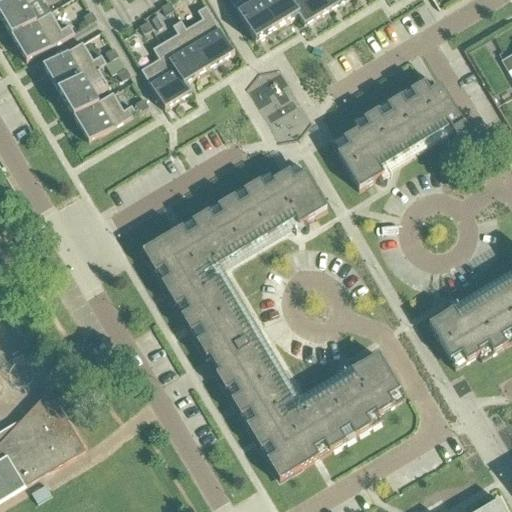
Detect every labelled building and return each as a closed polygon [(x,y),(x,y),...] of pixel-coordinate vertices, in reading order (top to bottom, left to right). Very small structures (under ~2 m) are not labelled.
[(0,0),(0,13),(22,0),(0,0)] [(22,0),(0,13),(0,23),(11,42),(36,27),(36,26),(26,11),(40,3),(44,9),(45,8),(40,0),(22,0)] [(277,35),(298,22),(299,22),(285,0),(267,0),(260,5),(277,35)] [(298,22),(304,32),(329,17),(319,0),(285,0),(299,22),(298,22)] [(319,0),(329,17),(354,3),(352,0),(319,0)] [(233,10),(255,48),(277,35),(260,5),(246,13),(241,5),(233,10)] [(161,12),(166,21),(175,16),(169,7),(161,12)] [(185,35),(209,75),(235,60),(206,12),(197,17),(202,25),(185,35)] [(11,42),(26,67),(74,39),(69,30),(61,35),(51,17),(36,26),(36,27),(11,42)] [(83,22),(88,30),(97,25),(92,17),(83,22)] [(158,35),(165,30),(159,20),(151,25),(158,35)] [(139,32),(144,40),(153,35),(148,27),(139,32)] [(160,50),(184,90),(185,90),(209,75),(185,35),(186,34),(181,27),(172,32),(177,40),(160,50)] [(83,48),(43,72),(58,97),(98,73),(99,74),(106,69),(101,61),(93,66),(83,48)] [(141,76),(165,116),(191,100),(185,90),(184,90),(160,50),(153,55),(159,65),(141,76)] [(105,58),(110,67),(119,62),(114,53),(105,58)] [(511,59),(501,67),(507,77),(511,74),(511,59)] [(98,73),(58,97),(73,123),(98,108),(98,107),(89,92),(102,83),(106,90),(108,89),(99,74),(98,73)] [(117,78),(122,87),(131,82),(126,73),(117,78)] [(433,104),(424,89),(352,132),(355,138),(332,152),(359,196),(384,181),(381,175),(450,134),(459,150),(472,143),(441,91),(439,92),(443,98),(433,104)] [(98,108),(73,123),(89,149),(137,120),(132,111),(124,116),(113,98),(98,107),(98,108)] [(135,109),(141,117),(149,112),(144,104),(135,109)] [(271,181),(142,258),(206,365),(215,360),(224,375),(216,381),(279,487),(383,426),(379,420),(405,405),(379,360),(351,377),(354,382),(304,412),(267,350),(260,354),(250,338),(257,334),(220,272),(296,226),(299,232),(327,215),(300,171),(275,186),(271,181)] [(511,287),(457,321),(454,315),(428,330),(455,375),(478,361),(482,367),(511,348),(511,287)] [(0,506),(86,456),(48,393),(33,413),(34,417),(0,437),(0,506)] [(52,501),(45,489),(31,498),(38,509),(52,501)]
